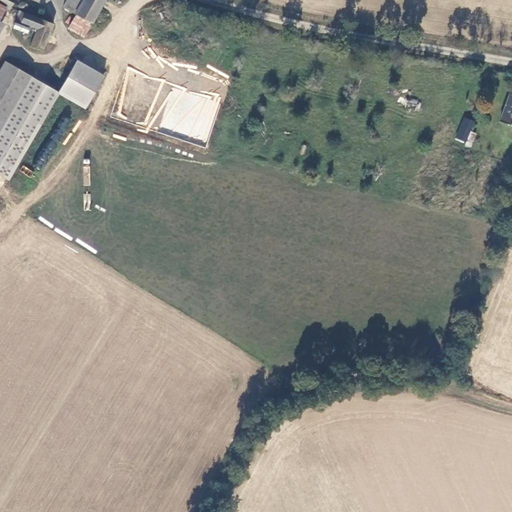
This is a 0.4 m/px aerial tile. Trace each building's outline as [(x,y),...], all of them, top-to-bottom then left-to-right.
[(15,0),(0,0),(0,2),(5,5),(11,8),(15,0)] [(93,26),(107,0),(67,0),(62,8),(75,16),(93,26)] [(55,24),(18,9),(13,19),(38,29),(32,43),(45,48),(55,24)] [(87,36),(93,26),(75,16),(69,26),(87,36)] [(0,172),(10,178),(60,90),(6,60),(0,70),(0,172)] [(182,140),(205,147),(221,98),(185,87),(184,90),(168,84),(152,132),(182,142),(182,140)] [(511,95),(509,94),(499,120),(511,124),(511,95)] [(418,107),(418,99),(407,100),(407,108),(418,107)] [(469,144),(474,135),(471,133),(476,122),(464,117),(454,138),(469,144)]
